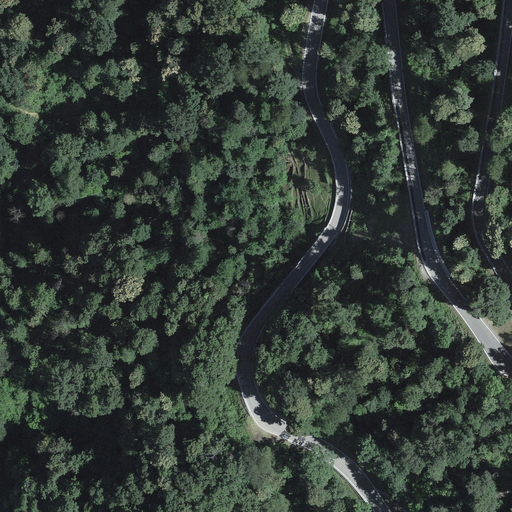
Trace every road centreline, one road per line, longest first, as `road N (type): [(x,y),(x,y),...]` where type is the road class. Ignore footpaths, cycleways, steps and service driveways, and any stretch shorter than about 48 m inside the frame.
road 1 (tertiary): [(320,0),(309,91),(337,153),(342,204),(326,237),(247,335),(239,375),(263,423),(335,460),(379,511)]
road 2 (tertiary): [(511,368),(429,256),(388,0)]
road 3 (tertiary): [(510,0),(479,213),(483,237),(511,288)]
